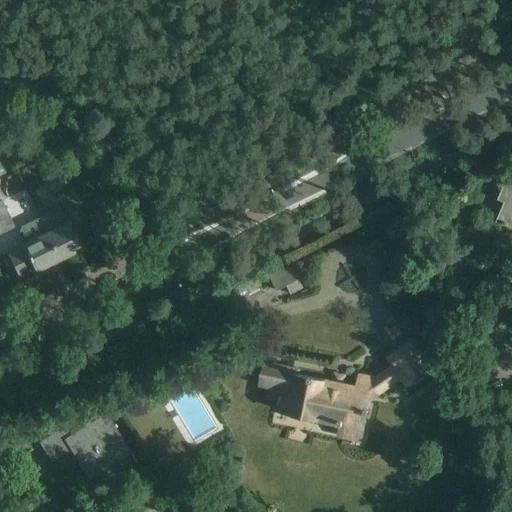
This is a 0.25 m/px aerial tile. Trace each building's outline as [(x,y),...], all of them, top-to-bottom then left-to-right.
[(46,179),(53,194),(68,187),(61,172),(46,179)] [(498,220),(511,225),(511,186),(506,183),(499,198),(506,201),(498,220)] [(0,199),(0,217),(9,212),(2,198),(0,199)] [(105,201),(94,206),(103,224),(114,219),(105,201)] [(47,232),(60,259),(82,248),(76,235),(90,228),(82,210),(79,205),(60,214),(65,223),(47,232)] [(60,259),(47,232),(40,217),(29,222),(22,227),(19,236),(22,244),(23,245),(9,252),(20,275),(34,268),(36,271),(60,259)] [(389,238),(395,239),(401,237),(402,231),(400,226),(394,224),(388,227),(387,233),(389,238)] [(269,276),(277,290),(286,286),(290,295),(303,288),(291,265),(269,276)] [(394,365),(386,371),(394,382),(402,376),(408,385),(433,367),(414,339),(389,357),(394,365)] [(267,362),(262,384),(283,389),(279,411),(294,414),(296,418),(309,421),(314,418),(344,425),(342,434),(362,438),(372,391),(379,392),(386,388),(378,376),(377,377),(360,373),(357,386),(299,374),(300,369),(267,362)] [(145,387),(131,396),(135,404),(150,395),(145,387)] [(88,477),(130,451),(107,412),(72,434),(66,425),(39,442),(52,461),(71,449),(88,477)]
